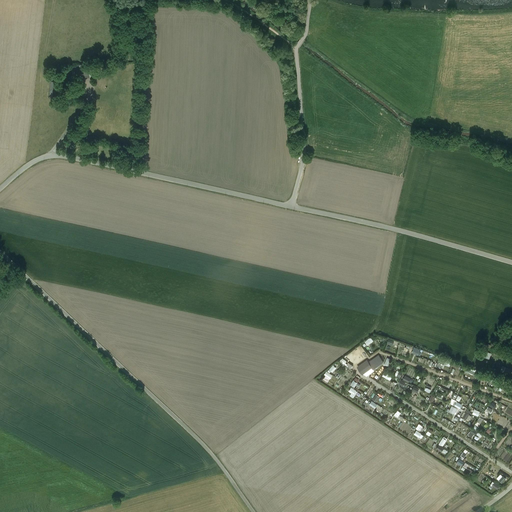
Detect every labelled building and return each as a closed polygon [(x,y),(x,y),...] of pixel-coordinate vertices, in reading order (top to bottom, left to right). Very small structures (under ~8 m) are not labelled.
[(74,76),(81,74),(86,74),(87,78),(93,77),(90,63),(79,65),(79,68),(72,69),(74,76)] [(365,341),(368,345),(374,341),(372,337),(365,341)] [(414,346),(412,353),(421,356),(423,350),(414,346)] [(379,355),(369,362),(367,361),(358,367),(362,374),(365,372),(372,367),(373,369),(379,365),(384,362),(379,355)] [(343,358),(341,361),(351,369),(353,365),(343,358)] [(328,382),(333,375),(327,371),(324,374),(326,375),(323,379),(328,382)] [(383,376),(390,380),(393,376),(385,372),(383,376)] [(352,393),(351,395),(354,397),(357,391),(351,387),(349,391),(352,393)] [(372,400),(370,404),(377,409),(379,405),(372,400)] [(449,411),(455,414),(458,408),(452,405),(449,411)] [(473,413),(480,417),(483,413),(475,409),(473,413)] [(406,419),(401,416),(403,413),(398,410),(394,415),(405,422),(406,419)] [(465,411),(462,417),(469,421),(472,416),(465,411)] [(416,430),(414,434),(422,439),(424,435),(416,430)] [(444,446),(447,440),(443,437),(439,444),(444,446)] [(502,483),(507,479),(502,474),(497,478),(502,483)]
